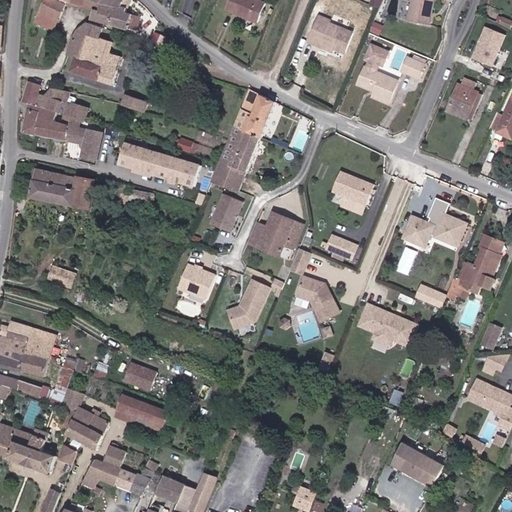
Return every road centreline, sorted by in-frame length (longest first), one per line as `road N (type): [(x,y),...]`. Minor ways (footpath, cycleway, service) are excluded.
road 1 (residential): [(147,0),(208,54),(412,157)]
road 2 (unclassified): [(20,0),(0,253)]
road 3 (residential): [(412,157),(475,0)]
